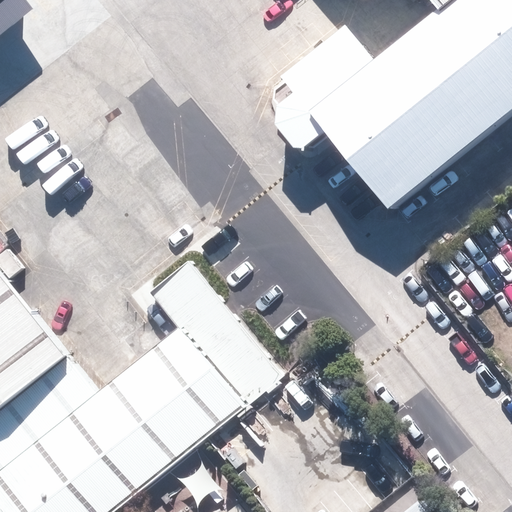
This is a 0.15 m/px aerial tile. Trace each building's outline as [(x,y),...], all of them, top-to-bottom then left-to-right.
[(0,57),(6,64),(58,23),(65,32),(80,21),(62,0),(48,0),(0,38),(0,57)] [(511,118),(511,0),(464,0),(384,65),(353,26),(295,73),(404,206),(511,118)] [(456,0),(365,0),(367,2),(368,0),(426,0),(438,15),(456,0)] [(0,487),(113,398),(0,257),(0,487)] [(113,398),(0,487),(0,506),(4,511),(125,511),(279,390),(189,278),(153,306),(182,343),(113,398)] [(441,511),(432,500),(416,511),(441,511)] [(249,511),(242,501),(227,511),(249,511)]
